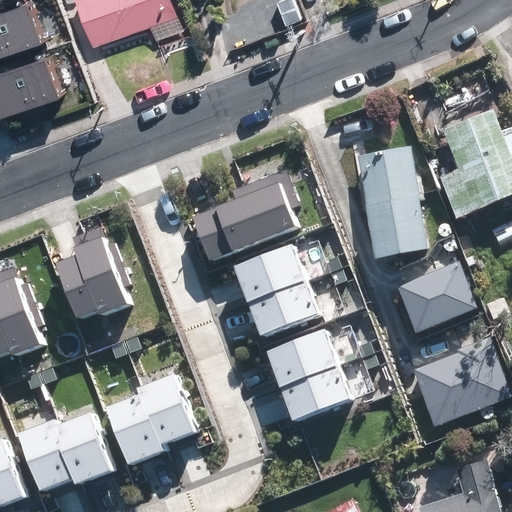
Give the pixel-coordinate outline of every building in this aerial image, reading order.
[(0,50),(49,34),(37,0),(21,0),(0,7),(0,50)] [(167,0),(77,0),(94,44),(173,15),(167,0)] [(0,85),(8,108),(67,88),(54,50),(0,69),(0,85)] [(445,182),(459,218),(511,197),(511,143),(499,148),(490,124),(452,138),(466,175),(445,182)] [(415,143),(364,153),(383,253),(434,244),(415,143)] [(216,257),(304,223),(296,204),(304,201),(291,167),(239,187),(242,196),(199,213),(216,257)] [(87,253),(67,261),(86,312),(106,304),(108,310),(135,300),(129,285),(135,282),(118,238),(113,240),(107,224),(80,234),(87,253)] [(299,241),(243,263),(257,299),(313,277),(299,241)] [(404,282),(422,326),(481,303),(463,259),(404,282)] [(0,288),(2,294),(0,294),(0,351),(0,352),(21,345),(23,351),(49,341),(43,325),(50,323),(33,278),(27,280),(21,265),(0,272),(0,288)] [(313,277),(257,299),(270,331),(326,309),(313,277)] [(331,326),(274,348),(288,384),(345,362),(331,326)] [(464,348),(420,366),(441,417),(511,389),(511,381),(493,334),(463,346),(464,348)] [(345,362),(288,384),(301,417),(358,395),(345,362)] [(147,385),(148,390),(169,440),(202,427),(181,372),(147,385)] [(169,440),(148,390),(115,404),(138,458),(171,445),(169,440)] [(65,422),(84,472),(86,478),(119,465),(98,409),(65,422)] [(65,422),(63,417),(29,430),(50,485),(84,472),(65,422)] [(0,441),(0,504),(33,492),(12,437),(0,441)] [(428,511),(497,511),(484,466),(461,473),(469,500),(428,511)] [(357,511),(352,502),(331,511),(357,511)]
